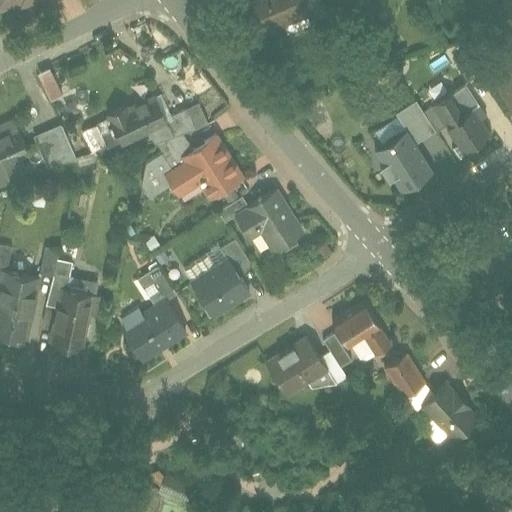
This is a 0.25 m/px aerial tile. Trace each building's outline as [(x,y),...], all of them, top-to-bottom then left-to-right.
[(0,0),(0,11),(12,7),(13,9),(19,6),(21,10),(43,0),(0,0)] [(302,0),(243,0),(258,32),(307,10),(302,0)] [(511,51),(487,67),(511,107),(511,51)] [(39,73),(51,100),(64,95),(52,68),(39,73)] [(433,103),(463,151),(496,131),(466,83),(433,103)] [(169,123),(155,92),(104,115),(118,147),(169,123)] [(49,173),(78,163),(64,123),(35,133),(49,173)] [(17,124),(0,132),(0,182),(27,171),(20,156),(29,152),(17,124)] [(208,202),(246,178),(218,133),(180,156),(183,161),(165,172),(179,194),(197,183),(208,202)] [(359,163),(384,203),(419,182),(394,142),(359,163)] [(262,232),(274,252),(305,233),(277,188),(235,214),(250,240),(262,232)] [(502,265),(473,226),(463,234),(437,253),(455,278),(465,292),(502,265)] [(188,283),(211,318),(252,291),(229,256),(188,283)] [(138,277),(153,302),(176,288),(161,263),(138,277)] [(43,276),(2,267),(0,274),(0,332),(29,339),(43,276)] [(98,294),(63,286),(50,343),(85,351),(98,294)] [(165,295),(120,324),(145,363),(190,334),(165,295)] [(365,299),(332,321),(349,346),(365,336),(377,355),(394,344),(365,299)] [(305,330),(264,357),(287,392),(328,366),(305,330)] [(407,351),(383,367),(403,398),(428,382),(407,351)] [(444,385),(421,406),(454,441),(477,420),(444,385)] [(159,486),(157,491),(187,503),(195,483),(165,471),(163,477),(158,471),(153,473),(147,475),(159,486)]
